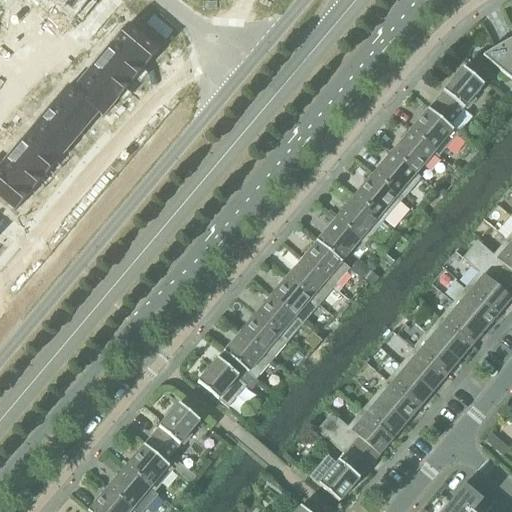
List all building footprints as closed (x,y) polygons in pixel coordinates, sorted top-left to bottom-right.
[(44,0),(47,2),(48,0),(57,0),(59,2),(60,1),(72,10),(80,0),(44,0)] [(94,13),(87,22),(93,27),(101,18),(94,13)] [(87,22),(79,31),(85,36),(93,27),(87,22)] [(128,25),(112,43),(143,70),(159,51),(128,25)] [(76,34),(68,43),(74,49),(82,40),(76,34)] [(48,36),(42,42),(50,49),(51,50),(57,44),(48,36)] [(485,58),(484,58),(511,80),(511,79),(511,41),(505,46),(485,58)] [(68,43),(60,53),(66,58),(74,49),(68,43)] [(112,43),(86,74),(117,101),(143,70),(112,43)] [(54,60),(46,69),(52,74),(60,65),(54,60)] [(46,69),(38,78),(44,83),(52,74),(46,69)] [(463,69),(428,110),(449,127),(465,107),(467,109),(475,100),(473,98),(483,86),(463,69)] [(73,90),(72,91),(98,113),(98,114),(102,118),(117,101),(86,74),(73,90)] [(68,86),(53,103),(85,130),(98,114),(98,113),(72,91),(73,90),(68,86)] [(25,92),(18,102),(24,107),(32,98),(25,92)] [(18,102),(10,111),(16,116),(24,107),(18,102)] [(53,103),(39,120),(71,146),(85,130),(53,103)] [(428,110),(409,132),(434,153),(433,154),(438,158),(458,134),(449,127),(428,110)] [(3,118),(0,121),(0,130),(2,132),(10,123),(3,118)] [(39,120),(25,136),(57,163),(71,146),(39,120)] [(13,126),(1,140),(14,150),(25,136),(13,126)] [(409,132),(391,154),(415,175),(416,174),(433,154),(434,153),(409,132)] [(0,166),(0,167),(31,193),(57,163),(25,136),(14,150),(0,166)] [(415,175),(391,154),(372,176),(401,201),(420,178),(416,174),(415,175)] [(0,199),(15,212),(31,193),(0,167),(0,199)] [(454,171),(461,178),(464,174),(457,168),(454,171)] [(372,176),(353,198),(383,223),(401,201),(372,176)] [(436,192),(444,198),(447,194),(439,188),(436,192)] [(353,198),(335,220),(360,241),(359,242),(364,245),(383,223),(353,198)] [(420,211),(417,215),(424,221),(427,217),(420,211)] [(341,263),(359,242),(360,241),(335,220),(316,242),(316,243),(317,242),(341,263)] [(402,232),(400,235),(407,241),(410,238),(410,237),(403,231),(402,232)] [(493,256),(511,272),(511,245),(506,241),(493,256)] [(349,269),(341,263),(317,242),(316,243),(301,261),(334,288),(349,269)] [(511,272),(493,256),(477,242),(462,259),(478,273),(479,273),(511,300),(511,298),(511,272)] [(384,255),(380,259),(387,265),(390,267),(393,263),(384,255)] [(380,259),(377,263),(384,269),(387,265),(380,259)] [(301,261),(286,279),(318,306),(325,313),(329,309),(322,302),(334,288),(301,261)] [(361,278),(368,271),(359,263),(352,270),(361,278)] [(364,280),(371,287),(378,279),(370,273),(364,280)] [(511,300),(479,273),(478,273),(465,288),(497,315),(511,300)] [(270,297),(303,325),(311,331),(314,327),(306,320),(318,306),(286,279),(270,297)] [(465,288),(452,304),(484,331),(497,315),(465,288)] [(290,339),(303,325),(270,297),(255,316),(287,343),(290,339)] [(452,304),(439,319),(471,346),(484,331),(452,304)] [(287,343),(255,316),(239,334),(279,368),(282,364),(275,357),(287,343)] [(458,362),(471,346),(439,319),(426,335),(458,362)] [(239,334),(223,353),(244,370),(256,380),(268,366),(274,370),(277,366),(279,368),(239,334)] [(426,335),(413,350),(445,378),(458,362),(426,335)] [(413,350),(399,366),(432,393),(445,378),(413,350)] [(237,378),(244,370),(223,353),(197,383),(227,409),(246,386),(237,378)] [(399,366),(386,382),(418,409),(432,393),(399,366)] [(386,382),(373,397),(405,424),(418,409),(386,382)] [(373,397),(360,413),(392,440),(405,424),(373,397)] [(179,404),(144,446),(165,463),(199,421),(179,404)] [(379,456),(392,440),(360,413),(347,428),(379,456)] [(379,456),(347,428),(331,414),(317,431),(344,455),(345,455),(365,472),(379,456)] [(492,447),(495,443),(494,438),(491,435),(485,441),(492,447)] [(174,470),(165,463),(144,446),(125,468),(150,489),(155,493),(174,470)] [(365,472),(345,455),(344,455),(337,463),(328,455),(309,478),(339,503),(365,472)] [(168,465),(174,470),(189,483),(194,478),(179,465),(177,467),(170,462),(168,465)] [(107,490),(131,511),(132,511),(143,511),(158,496),(154,493),(155,493),(150,489),(125,468),(107,490)] [(472,511),(483,500),(464,484),(441,511),(472,511)] [(130,511),(131,511),(107,490),(88,511),(130,511)]
